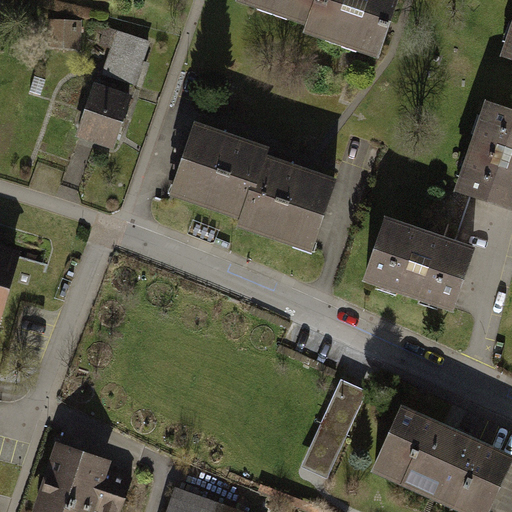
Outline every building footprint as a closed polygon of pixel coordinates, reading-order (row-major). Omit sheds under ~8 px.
[(243,0),(312,24),(320,0),(243,0)] [(320,0),(312,24),(310,31),(379,55),(398,0),(320,0)] [(80,47),(81,24),(50,22),(48,45),(80,47)] [(119,34),(106,74),(135,83),(148,44),(119,34)] [(97,86),(79,134),(112,147),(131,99),(97,86)] [(511,114),(489,107),(461,191),(511,207),(511,114)] [(198,127),(175,195),(245,219),(266,158),(268,151),(198,127)] [(245,219),(242,226),(312,250),(335,182),(266,158),(245,219)] [(388,222),(368,282),(453,310),(473,251),(388,222)] [(0,249),(0,315),(17,255),(0,249)] [(368,392),(342,380),(302,468),(328,480),(368,392)] [(403,410),(376,469),(472,511),(486,511),(511,458),(403,410)] [(58,447),(35,511),(93,511),(95,509),(104,511),(119,511),(131,480),(73,461),(76,454),(58,447)] [(248,511),(181,487),(171,511),(248,511)]
